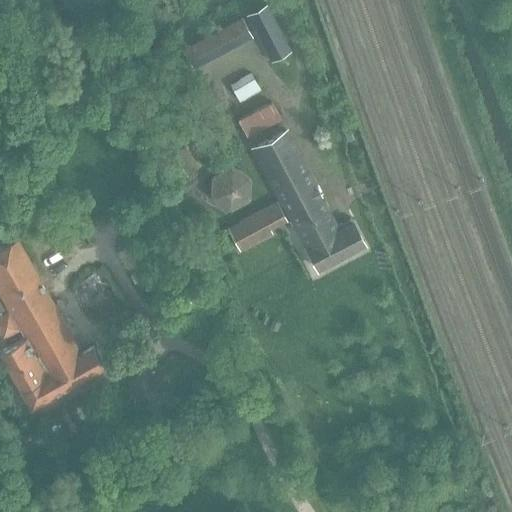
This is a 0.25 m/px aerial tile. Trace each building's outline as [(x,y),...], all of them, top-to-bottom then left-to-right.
[(264,3),(245,13),(270,61),(290,51),(264,3)] [(241,18),(182,49),(192,68),(251,37),(248,32),(241,18)] [(252,76),(232,87),(240,104),(261,93),(252,76)] [(271,101),(237,119),(239,123),(246,137),(280,119),(271,101)] [(339,230),(335,222),(285,131),(252,148),(280,199),(317,269),(363,244),(352,222),(339,230)] [(190,138),(179,146),(192,165),(203,158),(190,138)] [(182,155),(161,165),(169,183),(191,174),(182,155)] [(276,202),(228,228),(239,249),(270,232),(268,228),(285,219),(276,202)] [(0,248),(0,291),(10,310),(0,315),(0,332),(2,336),(19,327),(25,336),(0,350),(0,352),(30,409),(104,368),(93,345),(79,353),(16,239),(0,248)]
